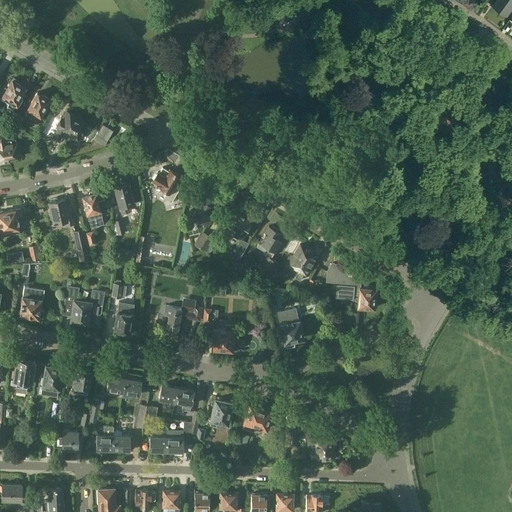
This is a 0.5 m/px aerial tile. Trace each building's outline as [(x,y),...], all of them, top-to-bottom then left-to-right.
[(502,11),(506,14),(511,5),(511,0),(496,0),(493,5),(497,7),(497,10),(500,12),(502,11)] [(0,94),(3,96),(2,97),(8,101),(6,105),(12,109),(15,104),(17,105),(20,98),(19,97),(24,87),(20,85),(21,83),(13,78),(7,89),(4,87),(0,94)] [(37,92),(24,113),(36,120),(39,115),(40,115),(40,114),(42,114),(44,110),(44,108),(49,99),(37,92)] [(77,117),(66,111),(62,119),(60,118),(56,126),(49,121),(39,138),(48,143),(50,139),(51,139),(52,137),(58,140),(64,130),(79,139),(87,123),(83,121),(83,120),(82,119),(82,118),(81,117),(80,117),(79,117),(78,117),(77,117)] [(10,113),(7,120),(12,123),(16,116),(10,113)] [(13,124),(19,128),(25,118),(18,114),(13,124)] [(11,143),(10,140),(4,141),(3,137),(0,137),(0,162),(8,161),(8,159),(9,159),(9,158),(17,157),(18,157),(18,156),(20,154),(19,150),(17,149),(17,148),(16,143),(11,143)] [(158,172),(152,182),(160,186),(159,187),(168,192),(164,198),(171,202),(178,190),(173,187),(180,176),(169,170),(169,171),(162,168),(159,173),(158,172)] [(121,185),(114,187),(119,207),(120,206),(122,213),(129,211),(127,205),(133,203),(128,183),(126,184),(126,182),(121,184),(121,185)] [(196,207),(191,216),(206,225),(212,216),(209,214),(214,207),(211,206),(217,196),(201,187),(196,197),(198,198),(194,206),(196,207)] [(86,213),(88,220),(102,216),(100,209),(98,200),(104,199),(102,190),(95,192),(95,191),(94,191),(92,190),(89,191),(88,193),(81,194),(86,213)] [(65,219),(66,225),(73,223),(68,201),(65,201),(64,198),(57,199),(57,198),(50,199),(50,201),(48,202),(53,222),(65,219)] [(0,234),(0,236),(18,233),(17,228),(18,228),(17,222),(18,222),(17,217),(22,216),(20,208),(14,209),(3,211),(2,210),(0,210),(0,234)] [(237,208),(231,218),(229,217),(225,223),(227,224),(225,229),(233,234),(232,236),(240,241),(252,221),(243,216),(244,212),(237,208)] [(114,222),(117,234),(124,233),(120,220),(114,222)] [(264,252),(267,253),(259,266),(268,271),(276,256),(272,254),(280,240),(278,239),(281,234),(268,226),(258,243),(266,248),(264,252)] [(77,248),(79,248),(85,246),(86,246),(83,229),(73,231),(77,248)] [(87,232),(90,244),(96,243),(93,231),(87,232)] [(202,232),(194,245),(204,251),(212,238),(202,232)] [(140,235),(135,261),(144,262),(148,236),(140,235)] [(234,255),(240,258),(248,244),(243,240),(234,255)] [(299,270),(294,277),(299,280),(304,272),(304,273),(316,254),(300,244),(293,255),(291,255),(289,256),(287,257),(287,259),(287,261),(288,263),(299,270)] [(29,247),(32,260),(38,259),(35,245),(29,247)] [(90,246),(93,258),(99,257),(96,245),(90,246)] [(79,248),(81,260),(88,258),(85,246),(79,248)] [(9,262),(23,260),(21,252),(8,254),(9,262)] [(358,273),(352,273),(333,262),(328,270),(327,279),(339,280),(339,284),(336,284),(335,296),(353,297),(353,294),(358,294),(356,307),(373,308),(374,307),(376,305),(376,301),(374,300),(375,289),(373,289),(372,287),(368,286),(366,288),(359,288),(359,281),(357,281),(358,273)] [(22,264),(20,278),(28,279),(30,265),(22,264)] [(309,277),(303,288),(310,291),(315,280),(309,277)] [(121,298),(123,284),(113,283),(110,297),(121,298)] [(66,285),(62,314),(71,316),(70,321),(87,324),(87,323),(90,323),(89,325),(98,326),(104,291),(92,290),(90,301),(76,299),(78,287),(66,285)] [(40,299),(41,290),(29,288),(29,287),(24,286),(22,296),(19,315),(20,315),(20,317),(26,318),(26,316),(37,318),(37,317),(42,318),(43,310),(39,309),(40,299)] [(267,289),(270,305),(277,304),(274,288),(267,289)] [(116,311),(114,329),(130,332),(132,314),(130,313),(131,306),(118,304),(117,311),(116,311)] [(168,314),(165,334),(176,336),(180,317),(200,320),(202,308),(194,306),(193,311),(181,309),(181,308),(165,305),(163,313),(168,314)] [(284,342),(285,347),(294,345),(293,340),(302,338),(300,328),(300,326),(300,324),(299,323),(298,320),(286,323),(283,311),(277,312),(284,343),(284,342)] [(231,349),(236,350),(237,341),(232,340),(232,330),(232,326),(225,325),(224,330),(213,329),(211,349),(212,349),(214,350),(217,350),(218,349),(231,350),(231,349)] [(27,383),(30,383),(34,361),(17,359),(15,372),(12,371),(11,378),(14,378),(14,381),(17,381),(15,392),(26,393),(27,388),(27,383)] [(48,363),(46,365),(45,364),(43,375),(40,374),(38,385),(37,391),(55,394),(56,388),(58,389),(62,367),(53,366),(52,364),(48,363)] [(91,372),(90,372),(89,370),(86,369),(83,371),(77,369),(76,371),(72,370),(70,383),(74,383),(73,389),(74,389),(73,392),(87,394),(88,390),(88,387),(90,387),(91,384),(89,382),(91,372)] [(106,389),(122,392),(125,377),(108,375),(106,389)] [(125,377),(122,392),(121,397),(132,398),(132,393),(139,394),(141,380),(125,377)] [(158,398),(175,401),(177,387),(161,384),(158,398)] [(194,390),(177,387),(175,401),(182,403),(181,410),(189,411),(192,398),(196,399),(197,393),(193,392),(194,390)] [(91,410),(97,411),(100,401),(94,399),(91,410)] [(227,424),(230,412),(233,411),(234,408),(231,405),(232,403),(215,399),(214,404),(211,403),(209,414),(211,415),(210,420),(209,425),(216,426),(217,422),(227,424)] [(59,417),(61,404),(53,402),(51,416),(59,417)] [(242,427),(253,431),(255,426),(265,429),(268,420),(274,422),(277,414),(249,405),(244,422),(242,427)] [(97,411),(91,410),(89,421),(95,422),(97,411)] [(191,421),(197,422),(200,412),(194,410),(193,415),(191,421)] [(83,413),(80,424),(87,426),(89,414),(83,413)] [(197,422),(191,421),(189,432),(195,433),(197,422)] [(103,426),(103,434),(96,434),(96,449),(112,449),(113,430),(113,426),(103,426)] [(77,430),(71,430),(71,427),(65,427),(65,430),(62,430),(61,436),(59,436),(59,444),(61,444),(61,448),(76,448),(77,430)] [(198,428),(196,439),(202,440),(204,430),(198,428)] [(166,430),(165,450),(182,451),(183,429),(166,429),(166,430)] [(19,430),(20,447),(27,446),(27,430),(19,430)] [(121,430),(113,430),(112,449),(129,450),(129,449),(132,449),(132,435),(129,435),(121,435),(121,430)] [(158,430),(157,436),(149,436),(149,450),(165,450),(166,430),(158,430)] [(298,431),(288,431),(285,431),(285,448),(298,448),(298,431)] [(236,442),(232,452),(242,456),(247,441),(249,436),(243,434),(242,436),(236,434),(234,441),(236,442)] [(316,439),(315,439),(309,439),(309,450),(312,450),(312,451),(310,451),(310,457),(315,457),(315,459),(331,459),(333,457),(334,453),(331,451),(331,448),(334,446),(334,442),(331,439),(324,439),(324,437),(316,436),(316,439)] [(1,484),(1,500),(21,500),(21,484),(1,484)] [(62,488),(48,488),(48,501),(41,501),(41,504),(36,504),(29,504),(29,511),(35,511),(36,511),(49,510),(63,510),(62,488)] [(98,489),(98,505),(118,504),(118,494),(113,494),(113,488),(98,489)] [(139,506),(139,508),(148,508),(148,500),(154,500),(155,491),(149,491),(149,489),(140,489),(140,491),(135,491),(134,505),(139,506)] [(178,511),(179,506),(179,492),(175,492),(175,490),(167,490),(167,492),(163,492),(162,511),(178,511)] [(220,491),(219,507),(235,508),(236,494),(231,494),(232,492),(220,491)] [(193,510),(208,510),(209,493),(194,492),(193,510)] [(276,509),(290,510),(292,510),(293,496),(288,496),(288,494),(281,493),(281,496),(276,496),(276,509)] [(264,511),(266,495),(251,494),(249,511),(264,511)] [(311,511),(310,511),(318,511),(319,505),(321,505),(321,496),(320,496),(320,494),(307,494),(307,496),(306,496),(305,511),(311,511)] [(352,508),(351,511),(378,511),(380,503),(360,501),(359,509),(352,508)] [(20,502),(20,511),(27,511),(28,502),(20,502)]
